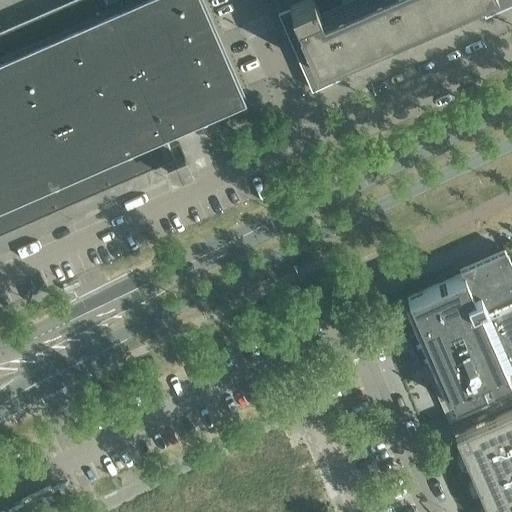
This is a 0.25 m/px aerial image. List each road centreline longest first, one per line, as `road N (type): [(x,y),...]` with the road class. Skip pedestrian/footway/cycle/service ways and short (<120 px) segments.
road 1 (secondary): [(0,398),(511,145)]
road 2 (secondary): [(511,103),(305,213),(0,350)]
road 3 (residential): [(0,495),(304,342),(343,286)]
road 4 (residential): [(313,145),(0,278)]
road 5 (residential): [(439,511),(343,286)]
road 6 (residential): [(511,46),(313,145)]
road 7 (unknown): [(349,511),(286,351)]
road 8 (residential): [(313,145),(250,0)]
